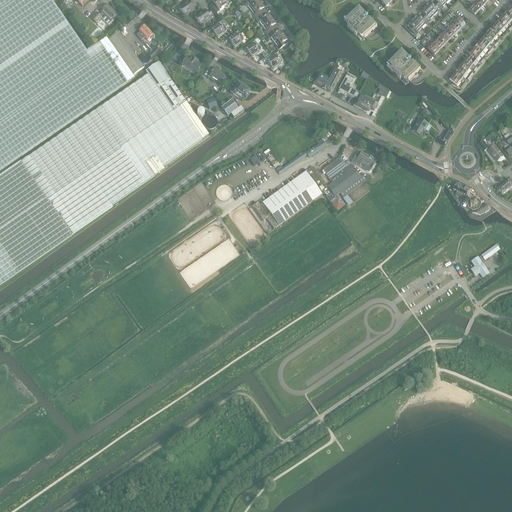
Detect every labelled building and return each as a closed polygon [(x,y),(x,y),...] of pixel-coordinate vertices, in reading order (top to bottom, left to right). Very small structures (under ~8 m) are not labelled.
[(0,0),(0,171),(134,79),(133,76),(144,68),(117,30),(106,38),(86,52),(50,0),(0,0)] [(183,7),(180,9),(184,16),(194,9),(191,5),(193,4),(191,0),(182,6),(183,7)] [(220,11),(219,10),(224,7),(218,0),(213,0),(212,1),(215,5),(212,7),(217,13),(220,11)] [(247,7),(248,6),(251,11),(261,4),(257,0),(256,0),(255,0),(250,0),(245,5),(247,7)] [(434,0),(435,1),(433,3),(441,11),(443,9),(442,8),(446,4),(442,0),(434,0)] [(476,2),(472,5),(478,12),(482,8),(476,2)] [(438,12),(439,13),(441,11),(433,3),(431,5),(430,4),(426,8),(434,16),(438,12)] [(263,10),(264,9),(261,4),(251,11),(254,15),(253,16),(256,20),(265,13),(263,10)] [(97,13),(91,18),(96,23),(101,19),(108,25),(111,22),(117,15),(107,5),(101,12),(102,13),(99,15),(97,13)] [(472,5),(468,9),(475,16),(478,12),(472,5)] [(368,14),(368,13),(367,13),(366,15),(359,8),(355,12),(355,11),(354,11),(353,11),(353,12),(352,12),(352,13),(353,13),(353,14),(347,20),(346,19),(345,19),(344,20),(344,21),(344,22),(343,23),(348,27),(347,28),(350,30),(349,31),(353,35),(354,35),(357,38),(357,37),(361,42),(362,41),(363,41),(364,41),(365,41),(365,40),(365,39),(377,27),(371,20),(373,19),(372,18),(372,17),(371,16),(370,15),(369,14),(368,14)] [(422,12),(423,13),(421,15),(429,23),(431,21),(430,20),(434,16),(426,8),(422,12)] [(209,11),(206,13),(205,11),(195,17),(200,24),(203,22),(204,23),(213,16),(209,11)] [(269,15),(267,16),(265,13),(256,20),(258,23),(259,22),(263,27),(272,20),(269,15)] [(504,16),(504,15),(501,18),(508,24),(511,20),(505,14),(504,16)] [(419,17),(418,16),(413,20),(422,29),(426,25),(427,26),(429,23),(421,15),(419,17)] [(461,28),(465,25),(459,18),(455,22),(461,28)] [(499,21),(498,22),(505,28),(508,24),(501,18),(498,21),(499,21)] [(226,30),(226,29),(226,28),(228,26),(224,20),(221,22),(212,28),(214,32),(213,32),(218,38),(225,33),(226,33),(226,32),(226,31),(226,30)] [(266,31),(265,32),(267,36),(276,29),(274,26),(276,25),(272,20),(263,27),(266,31)] [(419,34),(418,33),(422,29),(413,20),(409,24),(411,26),(408,28),(417,36),(419,34)] [(455,22),(453,21),(450,24),(458,32),(461,28),(455,22)] [(496,23),(494,26),(501,32),(505,28),(498,22),(497,24),(496,23)] [(458,32),(450,24),(446,28),(454,36),(458,32)] [(144,26),(142,28),(139,31),(140,32),(137,35),(142,41),(145,38),(147,41),(150,38),(151,39),(152,39),(153,38),(153,36),(153,35),(144,26)] [(492,29),(491,31),(497,36),(501,32),(494,26),(491,29),(492,29)] [(442,32),(444,34),(450,40),(454,36),(446,28),(442,32)] [(280,31),(279,32),(276,29),(267,36),(270,39),(271,38),(274,43),(284,36),(280,31)] [(490,32),(489,31),(486,34),(494,41),(497,36),(491,31),(490,32)] [(243,39),(243,38),(240,34),(240,35),(238,32),(229,38),(231,41),(230,41),(235,48),(242,43),(243,42),(243,41),(243,40),(243,39)] [(450,40),(444,34),(440,38),(446,44),(450,40)] [(485,38),(484,39),(490,45),(494,41),(486,34),(484,37),(485,38)] [(286,42),(287,41),(284,36),(274,43),(277,47),(276,48),(278,51),(287,44),(286,42)] [(446,44),(440,38),(436,41),(442,48),(446,44)] [(482,39),(479,42),(487,49),(490,45),(484,39),(483,40),(482,39)] [(434,40),(431,44),(432,45),(439,52),(442,48),(436,41),(434,40)] [(248,51),(252,58),(259,53),(260,52),(261,50),(261,49),(261,48),(260,48),(258,44),(257,44),(255,41),(246,48),(248,51)] [(478,46),(477,47),(483,53),(487,49),(479,42),(477,45),(478,46)] [(428,49),(435,55),(439,52),(432,45),(431,44),(427,48),(429,49),(428,49)] [(475,48),(472,51),(480,57),(483,53),(477,47),(475,48)] [(152,61),(160,53),(156,48),(148,56),(152,61)] [(411,57),(410,56),(409,58),(402,51),(398,55),(397,55),(396,55),(395,56),(395,57),(396,57),(390,63),(389,63),(388,63),(387,63),(387,64),(387,65),(388,65),(386,67),(391,71),(394,74),(393,75),(397,79),(398,78),(400,81),(401,81),(405,85),(406,84),(407,84),(408,84),(409,84),(409,83),(409,82),(408,82),(421,70),(414,63),(416,62),(415,61),(415,60),(414,59),(413,58),(412,57),(411,57)] [(471,54),(470,56),(477,61),(480,57),(472,51),(470,54),(471,54)] [(267,60),(270,63),(269,63),(274,70),(281,65),(281,64),(282,63),(282,62),(282,61),(281,60),(279,56),(279,57),(276,54),(267,60)] [(468,56),(465,59),(473,65),(477,61),(470,56),(469,57),(468,56)] [(186,57),(182,65),(197,73),(201,65),(198,64),(198,63),(191,58),(190,59),(186,57)] [(463,64),(470,70),(473,65),(465,59),(463,62),(464,63),(463,64)] [(467,74),(470,70),(463,64),(462,65),(461,65),(459,68),(467,74)] [(318,72),(312,84),(321,89),(326,91),(331,94),(343,73),(333,67),(327,77),(318,72)] [(214,68),(210,75),(221,83),(225,77),(218,72),(218,71),(214,68)] [(456,71),(457,72),(456,73),(463,78),(467,74),(459,68),(456,71)] [(455,74),(454,73),(452,76),(460,83),(463,78),(456,73),(455,74)] [(22,160),(0,175),(0,285),(72,236),(72,235),(113,207),(112,206),(165,170),(163,167),(209,135),(170,79),(157,88),(148,75),(69,129),(23,161),(22,160)] [(346,75),(338,89),(339,90),(338,93),(344,96),(345,93),(353,98),(354,97),(356,93),(357,92),(356,91),(356,92),(356,91),(346,86),(347,84),(348,83),(351,84),(353,79),(346,75)] [(449,82),(457,87),(460,83),(452,76),(450,80),(451,80),(449,82)] [(238,82),(231,93),(235,95),(235,94),(241,98),(242,97),(246,100),(249,95),(247,93),(249,89),(238,82)] [(378,94),(387,99),(390,92),(387,90),(383,88),(379,86),(377,89),(380,91),(378,94)] [(361,94),(355,106),(369,113),(370,110),(374,112),(379,103),(361,94)] [(213,100),(207,102),(210,109),(215,107),(213,100)] [(232,101),(221,109),(227,117),(230,114),(234,119),(244,111),(241,107),(238,109),(232,101)] [(420,119),(412,131),(419,135),(423,129),(425,131),(429,125),(420,119)] [(437,143),(443,147),(444,147),(452,134),(446,131),(442,138),(441,138),(437,143)] [(484,152),(488,148),(483,141),(479,145),(484,152)] [(323,142),(306,153),(310,159),(326,148),(323,142)] [(495,146),(489,151),(497,162),(503,157),(495,146)] [(361,153),(356,162),(362,165),(365,166),(368,168),(373,160),(361,153)] [(338,159),(322,171),(332,184),(340,194),(343,198),(366,181),(366,180),(365,178),(358,169),(354,167),(350,165),(340,160),(338,159)] [(340,194),(332,184),(327,187),(313,167),(305,172),(262,204),(259,206),(258,203),(252,207),(263,222),(259,225),(266,233),(273,228),(274,230),(278,227),(279,227),(322,195),(324,194),(330,202),(340,194)] [(511,179),(511,178),(497,189),(502,195),(511,187),(511,179)] [(457,183),(453,191),(457,193),(456,195),(462,198),(463,196),(466,198),(470,190),(457,183)] [(339,197),(330,203),(336,213),(346,206),(339,197)] [(488,211),(490,209),(486,205),(473,213),(480,216),(485,213),(485,214),(487,213),(489,211),(488,211)] [(485,261),(500,250),(497,245),(481,256),(485,261)] [(472,262),(475,267),(471,270),(474,273),(476,276),(480,274),(483,278),(490,274),(478,258),(472,262)]
